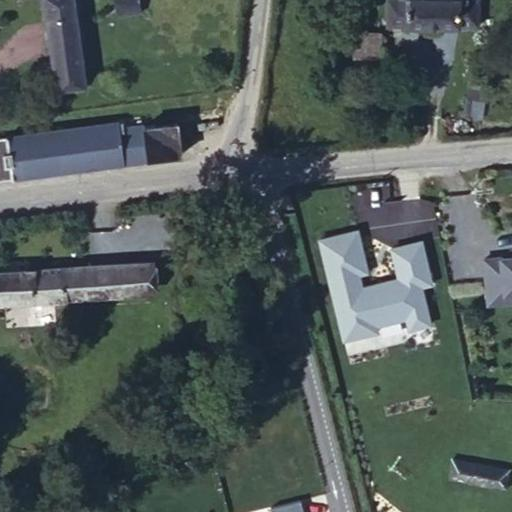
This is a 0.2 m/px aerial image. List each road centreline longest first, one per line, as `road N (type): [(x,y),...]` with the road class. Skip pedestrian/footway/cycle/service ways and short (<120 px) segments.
road 1 (residential): [(271,169),(348,511)]
road 2 (tertiary): [(511,147),(271,169)]
road 3 (tertiary): [(232,173),(0,205)]
road 4 (unclassified): [(232,173),(257,0)]
